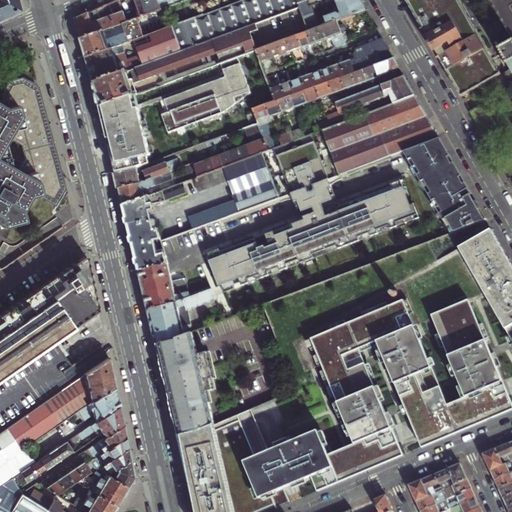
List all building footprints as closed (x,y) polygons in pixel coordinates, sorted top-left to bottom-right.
[(0,0),(0,21),(21,12),(18,0),(0,0)] [(160,5),(158,0),(135,0),(142,17),(162,10),(161,7),(160,5)] [(148,64),(301,8),(299,4),(297,0),(244,0),(205,15),(204,14),(173,26),(179,41),(145,54),(148,64)] [(314,12),(310,0),(299,4),(301,8),(304,17),(314,13),(314,12)] [(363,3),(360,0),(347,0),(338,4),(342,14),(340,15),(337,13),(328,16),(329,20),(326,21),(328,24),(337,21),(367,10),(363,3)] [(432,45),(463,97),(502,74),(494,60),(503,55),(500,50),(511,42),(488,0),(408,0),(407,1),(432,45)] [(503,55),(509,66),(511,63),(511,0),(488,0),(511,42),(500,50),(503,55)] [(304,17),(301,8),(148,64),(144,65),(142,66),(131,70),(140,93),(223,63),(238,57),(257,50),(267,46),(277,43),(287,39),(297,36),(307,32),(309,31),(304,17)] [(88,14),(76,19),(79,31),(85,49),(87,58),(123,45),(135,40),(144,37),(138,19),(126,23),(123,12),(92,24),(88,14)] [(320,27),(314,13),(304,17),(309,31),(317,28),(320,27)] [(327,25),(331,38),(342,34),(337,21),(328,24),(327,25)] [(317,28),(322,41),(326,40),(331,38),(327,25),(320,27),(317,28)] [(144,37),(135,40),(144,65),(148,64),(145,54),(179,41),(173,26),(144,37)] [(317,43),(322,41),(317,28),(309,31),(307,32),(312,45),(317,43)] [(297,36),(302,49),(307,47),(312,45),(307,32),(297,36)] [(346,45),(342,34),(331,38),(334,49),(340,46),(346,45)] [(297,36),(287,39),(292,52),(297,51),(302,49),(297,36)] [(292,52),(287,39),(277,43),(282,56),(287,54),(292,52)] [(389,49),(383,39),(357,49),(354,54),(356,59),(351,61),(355,73),(363,70),(375,66),(392,60),(394,58),(389,49)] [(282,56),(277,43),(267,46),(272,60),(277,58),(282,56)] [(91,69),(95,83),(127,72),(131,70),(142,66),(138,56),(128,60),(123,45),(87,58),(91,69)] [(307,55),(308,58),(316,56),(315,52),(312,45),(307,47),(302,49),(304,56),(307,55)] [(267,46),(257,50),(262,64),(267,62),(272,60),(267,46)] [(138,103),(135,95),(100,107),(106,132),(117,173),(138,168),(150,164),(147,157),(151,155),(139,108),(163,100),(167,113),(164,114),(170,133),(223,114),(252,94),(238,57),(223,63),(227,73),(138,103)] [(397,63),(394,58),(392,60),(375,66),(379,78),(382,77),(382,75),(400,69),(397,63)] [(352,75),(355,73),(351,61),(346,62),(341,64),(346,77),(352,75)] [(331,68),(336,81),(341,78),(346,77),(341,64),(337,66),(331,68)] [(379,78),(375,66),(363,70),(368,82),(373,80),(379,78)] [(326,69),(321,71),(326,84),(329,83),(336,81),(331,68),(326,69)] [(368,82),(363,70),(355,73),(352,75),(356,86),(362,84),(368,82)] [(316,73),(311,75),(316,88),(316,87),(326,84),(321,71),(316,73)] [(135,95),(127,72),(95,83),(98,96),(100,107),(135,95)] [(306,91),(316,88),(311,75),(306,77),(301,78),(306,91)] [(341,78),(345,90),(351,88),(356,86),(352,75),(346,77),(341,78)] [(407,81),(405,76),(403,78),(384,85),(388,95),(391,94),(410,86),(407,81)] [(291,82),(296,95),(304,92),(306,91),(301,78),(296,80),(291,82)] [(339,92),(345,90),(341,78),(336,81),(329,83),(333,94),(339,92)] [(0,104),(0,216),(1,218),(5,229),(12,227),(27,223),(24,211),(31,198),(43,195),(55,204),(61,190),(59,184),(52,160),(34,95),(33,90),(28,86),(23,81),(18,82),(12,84),(1,105),(0,104)] [(290,83),(288,83),(282,86),(286,98),(291,96),(296,95),(291,82),(290,83)] [(316,87),(320,99),(326,97),(333,94),(329,83),(326,84),(316,87)] [(386,96),(382,85),(371,90),(375,101),(382,98),(386,97),(386,96)] [(279,101),(286,98),(282,86),(277,87),(271,89),(276,102),(279,101)] [(413,91),(410,86),(391,94),(393,98),(395,103),(415,95),(413,91)] [(304,92),(308,103),(314,101),(320,99),(316,87),(316,88),(306,91),(304,92)] [(339,112),(340,114),(345,112),(358,107),(372,102),(375,101),(371,90),(359,94),(348,98),(336,103),(339,112)] [(302,105),(308,103),(304,92),(296,95),(291,96),(295,108),(302,105)] [(378,110),(343,123),(333,127),(331,127),(324,130),(341,174),(404,150),(439,137),(427,115),(415,95),(395,103),(389,105),(378,110)] [(279,101),(283,112),(289,110),(295,108),(291,96),(286,98),(279,101)] [(267,105),(271,117),(277,115),(283,112),(279,101),(276,102),(267,105)] [(271,117),(267,105),(254,110),(258,121),(265,119),(271,117)] [(500,133),(484,105),(472,113),(487,140),(500,133)] [(343,123),(340,114),(339,112),(329,115),(333,127),(343,123)] [(317,126),(319,132),(324,130),(331,127),(329,121),(320,124),(320,125),(317,126)] [(263,126),(260,127),(261,129),(261,131),(262,133),(264,139),(269,151),(275,149),(269,132),(267,133),(265,130),(264,130),(263,126)] [(319,132),(317,126),(303,131),(305,137),(313,134),(319,132)] [(303,131),(302,129),(290,133),(292,137),(293,142),(305,137),(303,131)] [(275,149),(278,159),(275,160),(278,167),(281,166),(285,176),(281,178),(284,185),(287,183),(296,207),(298,214),(313,209),(315,214),(272,229),(272,232),(254,239),(253,236),(208,253),(204,255),(208,264),(211,263),(214,269),(217,268),(221,277),(217,279),(223,295),(233,291),(232,287),(240,285),(241,288),(421,224),(416,210),(413,211),(407,196),(411,195),(406,182),(403,183),(390,187),(391,190),(324,214),(321,206),(336,201),(333,194),(325,170),(328,168),(326,161),(322,163),(319,152),(322,151),(320,144),(316,145),(313,134),(305,137),(293,142),(281,146),(275,149)] [(213,140),(214,144),(225,140),(224,136),(213,140)] [(293,142),(292,137),(288,139),(288,137),(279,140),(281,146),(293,142)] [(454,230),(455,233),(487,220),(475,199),(444,145),(439,137),(404,150),(411,162),(414,167),(412,168),(416,176),(418,175),(421,181),(420,182),(425,191),(427,190),(432,200),(431,201),(436,210),(438,209),(451,232),(454,230)] [(269,151),(264,139),(253,143),(247,146),(251,158),(262,154),(269,151)] [(238,149),(230,152),(234,164),(251,158),(247,146),(238,149)] [(221,156),(212,159),(217,171),(222,169),(224,168),(234,164),(230,152),(221,156)] [(224,168),(235,201),(239,213),(279,199),(262,154),(251,158),(234,164),(224,168)] [(171,165),(170,162),(162,165),(155,167),(159,177),(159,176),(175,170),(185,166),(182,157),(172,161),(173,164),(171,165)] [(206,161),(196,165),(200,177),(217,171),(212,159),(206,161)] [(145,172),(148,181),(154,178),(158,177),(159,177),(155,167),(150,169),(145,172)] [(222,169),(217,171),(200,177),(195,179),(200,192),(227,182),(222,169)] [(177,176),(175,170),(159,176),(161,182),(177,176)] [(118,189),(120,189),(120,188),(140,184),(148,181),(145,172),(141,173),(140,171),(139,171),(115,176),(117,184),(118,189)] [(120,188),(120,189),(122,198),(125,206),(159,192),(154,178),(148,181),(140,184),(120,188)] [(187,193),(185,183),(159,192),(125,206),(127,218),(129,227),(152,221),(150,211),(154,210),(153,204),(165,201),(187,193)] [(239,213),(235,201),(188,218),(192,230),(239,213)] [(152,221),(129,227),(135,248),(138,263),(140,270),(168,264),(166,257),(165,253),(158,255),(154,240),(162,238),(161,236),(160,237),(158,228),(154,229),(152,221)] [(461,248),(511,337),(511,264),(494,233),(493,231),(461,248)] [(0,336),(54,299),(73,327),(99,310),(95,293),(88,258),(83,256),(31,293),(0,313),(0,336)] [(141,275),(142,280),(170,274),(169,268),(168,264),(140,270),(141,275)] [(170,274),(142,280),(144,290),(147,302),(149,309),(190,297),(187,284),(186,278),(172,281),(170,274)] [(212,291),(211,290),(190,297),(149,309),(153,326),(157,344),(160,344),(175,340),(174,339),(193,332),(188,311),(217,300),(212,291)] [(244,429),(238,414),(214,424),(198,431),(182,435),(179,436),(189,481),(195,511),(267,511),(352,477),(404,455),(359,349),(378,342),(422,448),(511,410),(511,399),(469,298),(433,314),(467,396),(448,404),(404,299),(312,338),(357,443),(329,454),(319,430),(269,451),(258,424),(244,429)] [(0,336),(0,378),(54,341),(73,327),(54,299),(0,336)] [(263,326),(270,324),(262,306),(256,308),(263,326)] [(210,405),(198,355),(193,332),(174,339),(175,340),(160,344),(164,360),(161,361),(164,373),(166,381),(169,380),(174,400),(171,401),(175,420),(178,420),(182,435),(198,431),(214,424),(210,405)] [(210,351),(198,355),(210,405),(213,404),(210,391),(214,391),(211,379),(217,378),(210,351)] [(25,448),(79,411),(115,388),(112,375),(109,358),(80,378),(75,381),(6,428),(21,450),(25,448)] [(95,422),(119,407),(118,401),(115,388),(79,411),(86,422),(94,417),(95,422)] [(95,431),(98,437),(122,421),(121,415),(119,407),(95,422),(81,432),(78,434),(82,440),(87,436),(95,431)] [(122,421),(98,437),(99,438),(100,440),(123,425),(122,423),(122,421)] [(101,453),(125,437),(124,431),(123,425),(100,440),(90,447),(95,455),(100,451),(101,453)] [(0,486),(11,479),(20,473),(30,466),(35,463),(25,448),(21,450),(6,428),(0,432),(0,486)] [(90,442),(98,437),(95,431),(87,436),(90,442)] [(90,472),(97,469),(128,449),(127,443),(125,437),(101,453),(96,457),(85,464),(90,472)] [(72,452),(66,442),(57,448),(63,458),(67,455),(72,452)] [(511,461),(511,448),(510,443),(503,446),(496,449),(500,457),(507,455),(510,462),(511,461)] [(96,457),(95,455),(90,447),(81,453),(84,457),(81,459),(85,464),(96,457)] [(47,454),(54,464),(58,461),(63,458),(57,448),(47,454)] [(128,449),(97,469),(98,469),(108,476),(112,473),(117,469),(130,461),(129,456),(128,449)] [(500,457),(496,449),(491,451),(484,454),(492,470),(510,462),(507,455),(500,457)] [(50,467),(54,464),(47,454),(38,460),(45,470),(50,467)] [(77,466),(74,468),(81,478),(86,475),(87,473),(90,472),(85,464),(81,459),(79,456),(76,458),(80,464),(77,466)] [(30,466),(36,476),(40,473),(45,470),(38,460),(35,463),(30,466)] [(114,479),(128,488),(134,478),(132,471),(130,461),(117,469),(118,473),(114,479)] [(494,476),(496,479),(511,473),(511,471),(511,461),(510,462),(492,470),(494,476)] [(453,467),(449,469),(453,477),(446,480),(448,484),(449,487),(468,478),(461,464),(453,467)] [(30,466),(20,473),(27,482),(32,479),(36,476),(30,466)] [(69,472),(65,474),(72,484),(81,478),(74,468),(69,472)] [(108,476),(98,469),(92,479),(122,497),(125,493),(128,488),(114,479),(111,478),(108,476)] [(436,475),(440,483),(443,490),(446,488),(449,487),(446,480),(453,477),(449,469),(443,471),(436,475)] [(500,488),(511,482),(511,471),(511,473),(496,479),(498,484),(500,488)] [(61,477),(57,480),(63,490),(72,484),(65,474),(61,477)] [(122,497),(92,479),(89,477),(86,475),(81,478),(88,482),(85,487),(117,506),(120,502),(122,497)] [(429,477),(422,480),(426,488),(432,486),(440,483),(436,475),(429,477)] [(447,499),(450,498),(454,496),(472,488),(471,485),(468,478),(449,487),(446,488),(443,490),(447,499)] [(50,511),(46,509),(21,494),(20,491),(11,479),(0,486),(0,511),(50,511)] [(63,490),(57,480),(53,483),(49,486),(43,481),(39,484),(56,495),(63,490)] [(417,501),(432,494),(435,493),(434,490),(432,486),(426,488),(422,480),(415,483),(410,485),(417,501)] [(502,494),(504,497),(511,493),(511,482),(500,488),(502,494)] [(117,506),(85,487),(79,496),(105,511),(113,511),(114,511),(117,506)] [(475,494),(472,488),(454,496),(456,501),(449,505),(451,509),(461,504),(476,497),(475,494)] [(422,511),(437,504),(440,502),(444,501),(447,499),(443,490),(439,491),(435,493),(432,494),(417,501),(420,507),(422,511)] [(375,499),(380,511),(394,511),(393,508),(387,495),(375,499)] [(105,511),(79,496),(73,505),(84,511),(105,511)] [(464,511),(469,511),(481,507),(479,504),(476,497),(461,504),(464,511)] [(63,511),(61,511),(64,506),(53,499),(46,509),(50,511),(63,511)] [(444,511),(445,511),(451,509),(449,505),(448,502),(447,499),(444,501),(446,506),(443,508),(440,502),(437,504),(422,511),(444,511)]
